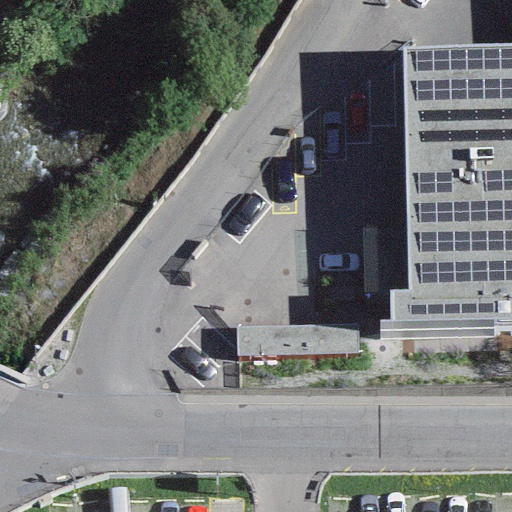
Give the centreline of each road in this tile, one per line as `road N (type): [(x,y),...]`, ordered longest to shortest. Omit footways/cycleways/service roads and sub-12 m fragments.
road 1 (unclassified): [(55,424),(327,0)]
road 2 (residential): [(511,421),(55,424)]
